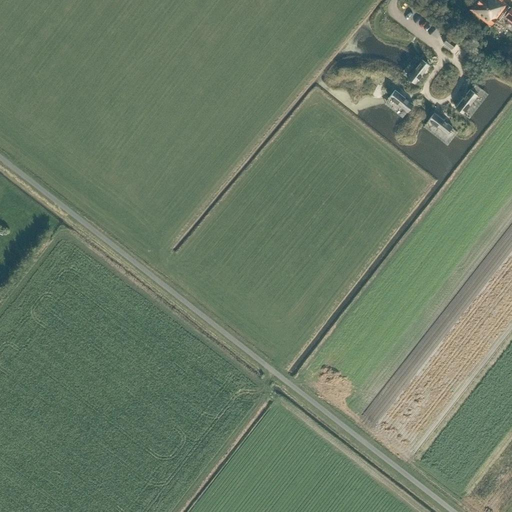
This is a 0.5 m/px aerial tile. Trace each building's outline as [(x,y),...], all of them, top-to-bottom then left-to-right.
[(476,0),(470,10),(491,26),(496,19),(500,22),(505,16),(511,8),(507,5),(507,4),(502,1),(503,0),(476,0)] [(442,38),(446,31),(437,26),(433,33),(442,38)] [(443,43),(451,50),(457,43),(448,36),(443,43)] [(405,76),(415,84),(429,65),(420,58),(405,76)] [(455,108),(465,115),(480,97),(470,89),(455,108)] [(408,112),(414,104),(395,90),(389,97),(408,112)] [(445,136),(452,127),(434,113),(427,122),(445,136)]
